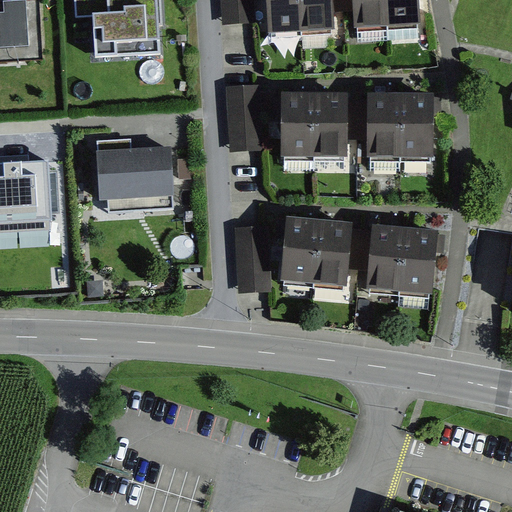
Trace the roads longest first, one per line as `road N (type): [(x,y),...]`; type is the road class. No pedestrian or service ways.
road 1 (residential): [(452,0),(464,120),(460,237),(438,377)]
road 2 (residential): [(226,348),(206,0)]
road 3 (residential): [(226,348),(0,337)]
road 4 (residential): [(438,377),(226,348)]
